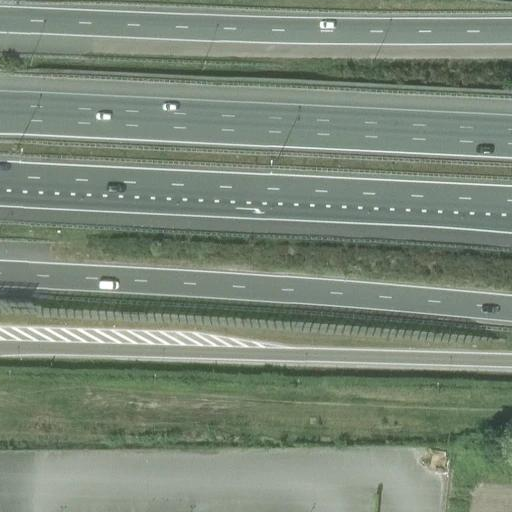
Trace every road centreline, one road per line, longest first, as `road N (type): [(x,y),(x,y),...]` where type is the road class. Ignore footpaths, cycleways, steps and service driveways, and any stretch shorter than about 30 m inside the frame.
road 1 (trunk): [(0,273),(511,311)]
road 2 (motorway): [(511,140),(0,114)]
road 3 (motorway): [(0,182),(511,208)]
road 4 (track): [(511,418),(0,399)]
road 5 (trunk): [(0,350),(511,364)]
road 6 (trunk): [(511,32),(0,20)]
